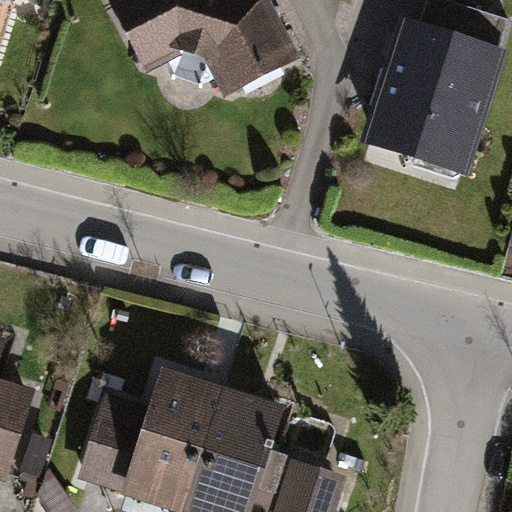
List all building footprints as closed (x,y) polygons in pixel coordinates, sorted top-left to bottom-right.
[(0,0),(0,35),(10,0),(0,0)] [(107,0),(143,73),(179,56),(181,52),(205,60),(224,98),(300,60),(269,0),(107,0)] [(511,22),(438,0),(426,0),(420,24),(505,51),(511,26),(511,22)] [(420,24),(403,19),(363,146),(470,179),(509,52),(505,51),(420,24)] [(0,350),(3,340),(0,339),(0,480),(5,482),(34,392),(0,380),(0,350)] [(285,406),(162,368),(149,407),(121,496),(171,511),(251,511),(252,510),(270,452),(285,406)] [(149,407),(104,393),(76,482),(121,496),(149,407)] [(270,511),(289,458),(270,452),(252,510),(258,511),(270,511)] [(334,511),(346,478),(289,458),(270,511),(334,511)]
